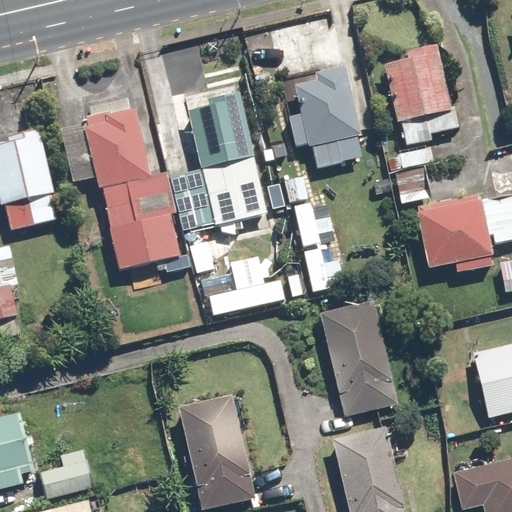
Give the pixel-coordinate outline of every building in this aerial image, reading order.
[(438,51),(381,65),(402,148),(459,133),(438,51)] [(296,152),(312,148),(317,170),(363,158),(358,137),(368,134),(357,90),(351,92),(344,64),(315,72),(317,79),(294,85),(301,110),(286,114),(296,152)] [(200,169),(170,177),(186,236),(268,214),(235,90),(183,104),(200,169)] [(87,124),(61,130),(74,184),(96,178),(119,271),(182,256),(172,216),(177,215),(167,176),(152,179),(134,106),(85,118),(87,124)] [(5,207),(10,230),(56,220),(51,195),(54,195),(41,134),(0,143),(0,204),(1,208),(5,207)] [(511,242),(511,196),(480,203),(470,160),(390,179),(396,205),(425,198),(428,212),(417,215),(430,273),(455,267),(457,276),(497,267),(492,247),(511,242)] [(305,175),(282,180),(287,207),(311,202),(305,175)] [(0,250),(0,320),(20,316),(5,249),(0,250)] [(511,261),(499,265),(506,295),(511,293),(511,261)] [(374,301),(320,315),(347,419),(401,404),(374,301)] [(511,346),(473,355),(488,421),(511,414),(511,346)] [(233,396),(180,409),(204,511),(206,511),(258,500),(233,396)] [(0,489),(24,483),(22,477),(36,473),(21,413),(0,418),(0,489)] [(404,511),(385,428),(333,440),(349,511),(404,511)] [(85,453),(61,459),(64,471),(39,478),(45,502),(94,489),(85,453)] [(511,511),(511,461),(455,475),(462,511),(483,507),(484,511),(511,511)] [(91,511),(89,501),(46,511),(91,511)]
